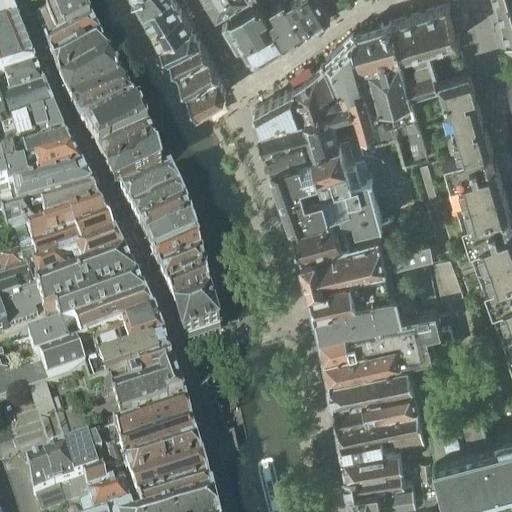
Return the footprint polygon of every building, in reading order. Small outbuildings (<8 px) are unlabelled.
[(0,0),(0,10),(8,8),(4,0),(0,0)] [(26,0),(30,8),(30,9),(31,10),(32,10),(33,10),(40,8),(41,9),(46,7),(46,5),(59,0),(26,0)] [(154,20),(182,6),(192,0),(149,0),(144,3),(154,20)] [(192,0),(182,6),(154,20),(154,21),(162,35),(192,21),(204,15),(196,0),(192,0)] [(228,10),(231,16),(255,0),(209,0),(215,9),(216,12),(226,7),(228,10)] [(240,40),(241,41),(273,22),(268,14),(263,6),(270,3),(273,0),(255,0),(231,16),(227,18),(228,19),(233,26),(232,26),(236,33),(237,33),(241,40),(240,40)] [(268,14),(273,22),(285,42),(286,41),(285,41),(303,30),(303,31),(305,30),(305,29),(288,0),(273,0),(270,3),(274,10),(268,14)] [(288,0),(305,29),(312,25),(330,14),(321,0),(288,0)] [(502,23),(505,35),(511,32),(511,0),(495,0),(500,15),(502,23)] [(38,26),(46,46),(91,30),(77,4),(40,20),(39,20),(38,21),(38,22),(37,23),(37,24),(38,25),(37,26),(38,26)] [(417,118),(429,115),(426,104),(443,100),(436,79),(438,79),(431,56),(428,47),(447,41),(459,38),(458,34),(455,35),(447,8),(450,7),(449,4),(445,5),(444,5),(392,20),(356,30),(356,45),(365,75),(371,74),(383,117),(385,125),(416,116),(414,108),(415,108),(417,118)] [(192,21),(162,35),(171,51),(201,36),(213,30),(211,27),(228,10),(226,7),(216,12),(215,9),(204,15),(192,21)] [(0,33),(16,28),(8,10),(9,9),(8,8),(0,10),(0,33)] [(273,22),(241,41),(242,43),(243,43),(248,52),(247,52),(248,53),(249,53),(249,54),(259,56),(260,56),(261,55),(270,50),(270,51),(271,50),(271,49),(284,42),(285,42),(273,22)] [(0,81),(34,71),(17,28),(16,28),(0,33),(0,81)] [(46,47),(52,64),(100,44),(92,29),(91,30),(46,46),(46,47)] [(356,45),(356,30),(355,30),(354,31),(354,32),(352,34),(351,34),(350,35),(351,35),(342,43),(341,44),(337,48),(337,47),(336,48),(336,49),(328,57),(327,56),(326,58),(327,58),(344,97),(350,96),(354,108),(361,131),(359,132),(359,134),(366,132),(370,146),(380,143),(361,76),(365,75),(356,45)] [(168,53),(185,87),(218,71),(218,70),(212,58),(209,52),(203,42),(204,41),(201,36),(171,51),(168,53)] [(52,64),(59,82),(110,62),(100,44),(52,64)] [(344,97),(327,58),(322,63),(323,63),(339,99),(327,103),(329,110),(304,116),(260,128),(266,146),(301,135),(306,148),(337,138),(335,125),(331,114),(354,108),(350,96),(344,97)] [(71,107),(71,108),(126,88),(116,70),(111,63),(111,62),(110,62),(59,82),(60,84),(71,107)] [(323,63),(322,63),(314,71),(294,86),(304,116),(329,110),(327,103),(339,99),(323,63)] [(451,128),(478,121),(483,119),(476,97),(471,98),(470,94),(475,92),(474,89),(469,73),(469,70),(468,70),(466,70),(438,79),(436,79),(443,100),(448,119),(448,120),(451,128)] [(34,71),(0,81),(0,103),(43,92),(34,71)] [(185,87),(197,110),(223,97),(226,87),(218,71),(185,87)] [(266,146),(260,128),(304,116),(294,86),(278,94),(269,99),(255,107),(253,111),(251,105),(237,110),(214,117),(226,141),(233,138),(239,156),(266,146)] [(71,108),(80,123),(133,102),(126,88),(71,108),(71,109),(71,108)] [(0,131),(53,116),(54,115),(53,113),(52,114),(44,95),(45,95),(44,92),(43,92),(0,103),(0,131)] [(87,135),(140,114),(133,102),(80,123),(81,124),(87,135)] [(425,147),(417,118),(415,108),(414,108),(416,116),(385,125),(383,117),(373,120),(379,140),(408,132),(412,150),(425,147)] [(88,136),(99,157),(148,135),(139,114),(140,114),(87,135),(87,136),(88,136)] [(0,195),(1,196),(8,193),(27,189),(21,169),(18,170),(15,156),(22,153),(64,141),(53,116),(0,131),(0,195)] [(479,125),(478,121),(451,128),(444,130),(452,156),(444,158),(427,163),(420,165),(430,202),(432,202),(437,200),(439,206),(456,201),(503,187),(484,124),(479,125)] [(278,222),(291,218),(335,206),(341,211),(347,209),(348,216),(353,214),(356,226),(382,220),(375,196),(385,192),(391,184),(392,175),(390,164),(383,158),(374,154),(364,153),(359,134),(359,132),(337,138),(306,148),(270,160),(271,161),(245,170),(252,191),(278,181),(283,197),(271,202),(278,222)] [(107,172),(108,173),(155,152),(148,135),(99,157),(100,157),(99,158),(107,172)] [(266,146),(239,156),(245,170),(271,161),(270,160),(306,148),(301,135),(266,146)] [(27,167),(72,154),(64,140),(64,141),(22,153),(27,167)] [(155,152),(108,173),(108,174),(109,173),(115,187),(117,186),(117,187),(162,168),(155,152)] [(82,174),(72,154),(27,167),(21,169),(27,189),(82,174)] [(0,217),(91,192),(82,174),(27,189),(8,193),(1,196),(0,195),(0,217)] [(136,223),(140,230),(185,211),(170,179),(122,196),(121,196),(121,197),(121,198),(135,223),(136,223)] [(258,206),(271,202),(283,197),(278,181),(252,191),(258,206)] [(459,267),(461,272),(477,266),(511,252),(511,218),(509,209),(503,187),(456,201),(439,206),(440,210),(441,211),(445,226),(449,239),(453,251),(456,261),(458,265),(459,267)] [(25,229),(99,207),(91,193),(92,193),(91,192),(0,217),(0,223),(2,221),(6,235),(13,232),(25,229)] [(258,206),(265,226),(278,222),(271,202),(258,206)] [(335,206),(291,218),(278,222),(265,226),(269,238),(275,260),(302,253),(378,234),(396,229),(393,218),(382,221),(382,220),(356,226),(353,214),(348,216),(347,209),(341,211),(335,206)] [(37,267),(114,240),(107,224),(99,207),(25,229),(13,232),(19,249),(30,245),(31,250),(0,259),(0,265),(3,278),(33,268),(37,267)] [(140,230),(148,247),(171,236),(193,229),(185,211),(140,230)] [(148,247),(153,261),(198,244),(193,229),(171,236),(148,247)] [(284,292),(310,285),(310,286),(384,269),(397,266),(433,258),(429,242),(392,251),(392,252),(383,254),(378,234),(302,253),(275,260),(284,292)] [(0,302),(35,290),(69,277),(64,265),(77,260),(82,273),(123,257),(114,240),(37,267),(33,268),(3,278),(0,279),(0,302)] [(153,261),(159,274),(201,257),(198,244),(153,261)] [(481,328),(483,333),(500,327),(511,322),(511,252),(477,266),(461,272),(473,305),(481,328)] [(44,316),(54,313),(136,282),(123,257),(82,273),(69,277),(35,290),(41,307),(44,316)] [(168,291),(168,292),(207,276),(201,257),(159,274),(160,274),(160,275),(162,279),(166,288),(168,291)] [(433,262),(441,299),(441,300),(463,295),(450,259),(433,262)] [(422,303),(436,300),(429,263),(414,266),(422,303)] [(384,269),(310,286),(310,285),(284,292),(279,293),(282,304),(281,304),(279,309),(277,310),(278,313),(291,309),(292,313),(315,307),(389,291),(402,288),(397,266),(384,269)] [(164,310),(174,308),(174,309),(174,310),(210,297),(207,278),(207,276),(168,292),(157,296),(164,310)] [(54,313),(60,331),(62,331),(74,327),(145,301),(136,282),(54,313)] [(389,291),(315,307),(292,313),(291,309),(278,313),(285,339),(287,338),(292,341),(292,340),(295,335),(319,329),(320,330),(414,310),(409,286),(402,288),(389,291)] [(34,310),(41,307),(35,290),(0,302),(0,329),(1,329),(2,331),(7,330),(6,328),(37,317),(34,310)] [(164,310),(171,343),(184,339),(202,333),(219,327),(219,326),(210,297),(174,310),(174,309),(174,308),(164,310)] [(36,363),(39,362),(154,323),(152,318),(152,319),(145,302),(145,301),(74,327),(78,338),(77,339),(73,335),(65,338),(62,331),(60,331),(28,341),(36,363)] [(320,330),(319,329),(295,335),(292,340),(292,341),(294,360),(300,359),(303,382),(330,376),(330,375),(424,356),(424,353),(455,346),(450,326),(441,328),(435,306),(414,310),(320,330)] [(511,392),(511,322),(500,327),(483,333),(485,340),(495,366),(505,394),(511,392)] [(46,387),(84,373),(164,346),(154,323),(39,362),(41,367),(0,381),(0,401),(29,392),(39,421),(40,421),(40,420),(54,416),(56,416),(55,414),(61,412),(57,401),(51,403),(46,387)] [(202,333),(209,360),(227,355),(220,326),(219,326),(219,327),(202,333)] [(202,360),(203,362),(209,360),(202,333),(184,339),(171,343),(164,346),(84,373),(89,389),(102,385),(170,362),(169,362),(170,363),(191,356),(193,363),(202,360)] [(113,398),(175,378),(177,384),(207,374),(203,362),(202,360),(193,363),(191,356),(170,363),(169,362),(170,362),(102,385),(106,398),(107,398),(113,397),(113,398)] [(330,375),(330,376),(303,382),(306,401),(333,397),(429,376),(424,356),(330,375)] [(447,373),(441,357),(429,361),(434,375),(439,374),(447,373)] [(309,424),(338,420),(438,397),(454,393),(447,373),(439,374),(434,375),(429,376),(333,397),(306,401),(309,424)] [(121,423),(182,403),(183,408),(186,407),(186,408),(215,397),(207,374),(177,384),(175,378),(113,398),(117,411),(121,423)] [(109,453),(190,426),(191,427),(221,415),(215,397),(186,408),(186,407),(183,408),(160,415),(134,424),(94,439),(97,448),(109,453)] [(438,397),(338,420),(309,424),(312,441),(340,436),(392,428),(396,443),(413,441),(416,458),(432,455),(427,418),(426,418),(425,414),(441,411),(438,397)] [(500,483),(500,482),(488,441),(479,407),(427,418),(432,455),(434,472),(436,493),(429,495),(430,500),(445,496),(449,511),(480,511),(474,491),(475,490),(475,489),(496,483),(496,484),(500,483)] [(221,415),(191,427),(190,426),(109,453),(114,469),(125,465),(125,464),(195,442),(195,444),(228,434),(221,415)] [(342,452),(342,451),(396,443),(392,428),(340,436),(312,441),(314,457),(315,457),(342,452)] [(511,429),(498,433),(499,438),(488,441),(500,482),(511,478),(511,429)] [(228,434),(195,444),(195,442),(125,464),(125,465),(131,485),(201,463),(201,464),(234,454),(238,453),(233,433),(228,434)] [(342,451),(342,452),(315,457),(318,474),(345,470),(416,458),(413,441),(396,443),(342,451)] [(109,453),(97,448),(91,450),(88,442),(64,450),(76,484),(69,486),(70,490),(60,493),(65,506),(79,501),(89,498),(88,497),(125,487),(127,486),(126,482),(118,484),(114,469),(109,453)] [(34,498),(76,484),(64,450),(27,464),(34,498)] [(207,483),(207,484),(207,485),(239,474),(234,454),(201,464),(201,463),(131,485),(127,486),(125,487),(127,494),(134,492),(136,498),(129,500),(131,507),(207,483)] [(320,489),(348,486),(411,475),(410,472),(403,473),(402,464),(419,461),(420,474),(434,472),(432,455),(416,458),(345,470),(318,474),(320,489)] [(411,475),(348,486),(320,489),(324,511),(352,511),(395,503),(413,499),(429,495),(436,493),(434,472),(420,474),(411,475)] [(239,474),(207,485),(207,484),(207,483),(131,507),(114,511),(179,511),(211,502),(212,503),(244,494),(239,474)] [(79,501),(82,511),(114,511),(131,507),(129,500),(127,494),(125,487),(88,497),(89,498),(79,501)] [(35,502),(39,511),(51,511),(65,507),(65,506),(60,493),(35,502)] [(247,511),(244,494),(212,503),(211,502),(179,511),(247,511)] [(431,511),(430,507),(431,506),(430,500),(429,495),(413,499),(395,503),(396,511),(431,511)] [(396,511),(395,503),(352,511),(396,511)]
